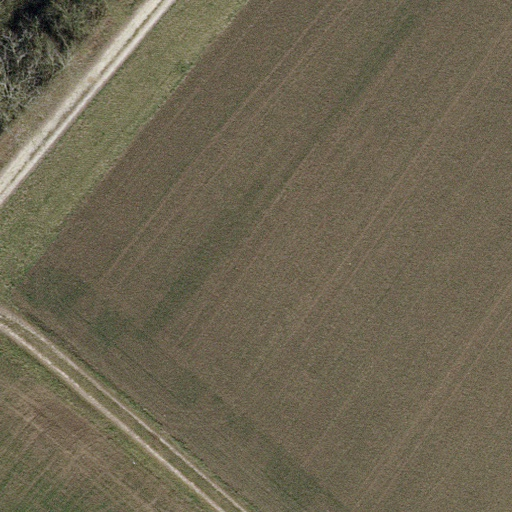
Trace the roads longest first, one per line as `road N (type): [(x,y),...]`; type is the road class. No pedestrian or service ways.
road 1 (track): [(229,511),(0,320)]
road 2 (track): [(0,190),(162,0)]
